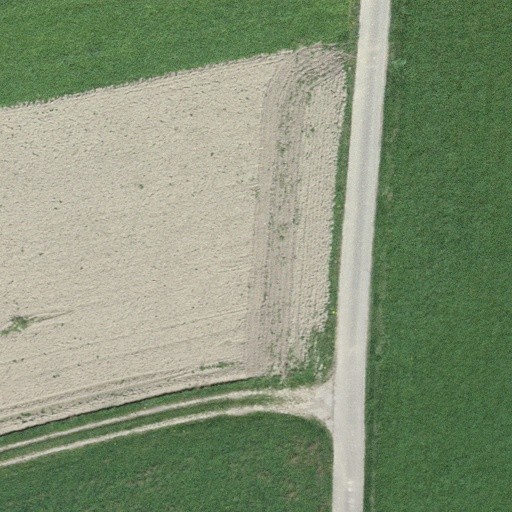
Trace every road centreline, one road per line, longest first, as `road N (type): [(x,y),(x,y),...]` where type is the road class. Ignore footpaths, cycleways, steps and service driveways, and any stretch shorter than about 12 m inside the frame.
road 1 (unclassified): [(373,0),(346,511)]
road 2 (track): [(348,398),(205,407),(0,455)]
